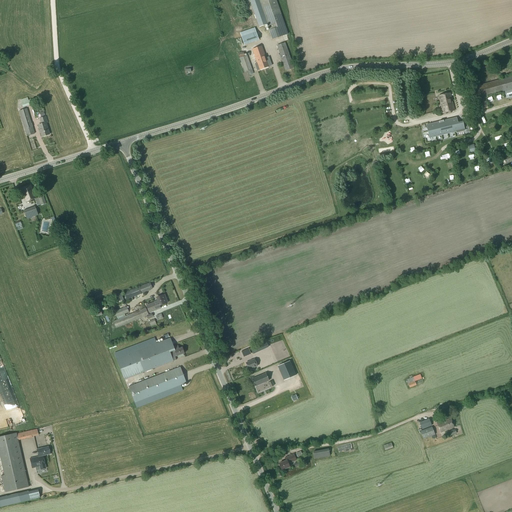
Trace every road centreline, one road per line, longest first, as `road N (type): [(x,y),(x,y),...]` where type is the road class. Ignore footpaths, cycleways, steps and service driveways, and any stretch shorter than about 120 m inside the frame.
road 1 (tertiary): [(120,142),(322,73),(462,61),(511,41)]
road 2 (unclassified): [(277,511),(120,142)]
road 3 (unknown): [(250,447),(58,493)]
road 4 (track): [(253,455),(372,435),(425,414)]
road 5 (track): [(92,151),(56,61),(53,0)]
road 6 (tertiary): [(0,182),(120,142)]
